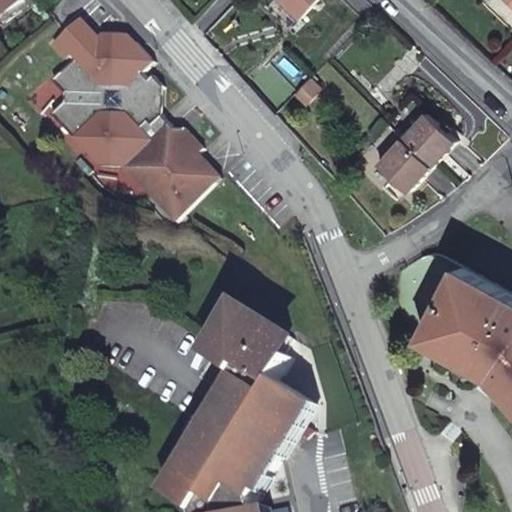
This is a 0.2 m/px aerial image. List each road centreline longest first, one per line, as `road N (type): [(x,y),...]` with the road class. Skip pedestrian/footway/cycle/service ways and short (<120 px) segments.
road 1 (tertiary): [(141,0),(249,111),(304,191),(342,274)]
road 2 (tertiary): [(342,274),(434,511)]
road 3 (residential): [(511,158),(447,225),(342,274)]
road 4 (residential): [(399,0),(511,107)]
